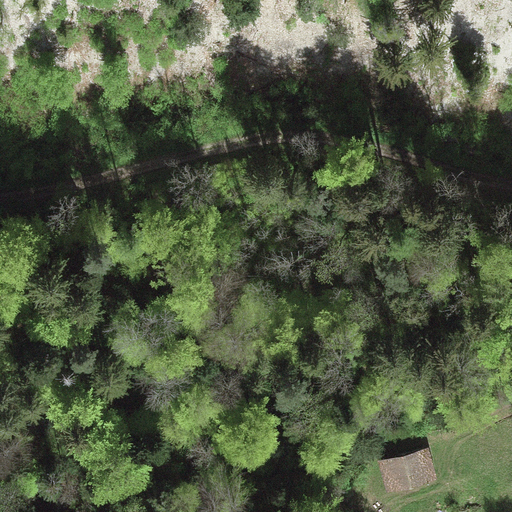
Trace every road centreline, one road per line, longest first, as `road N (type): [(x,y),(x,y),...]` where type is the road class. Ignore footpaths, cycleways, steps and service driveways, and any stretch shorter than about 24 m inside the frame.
road 1 (track): [(511,353),(341,416),(0,501)]
road 2 (track): [(0,196),(293,132),(353,140),(511,185)]
